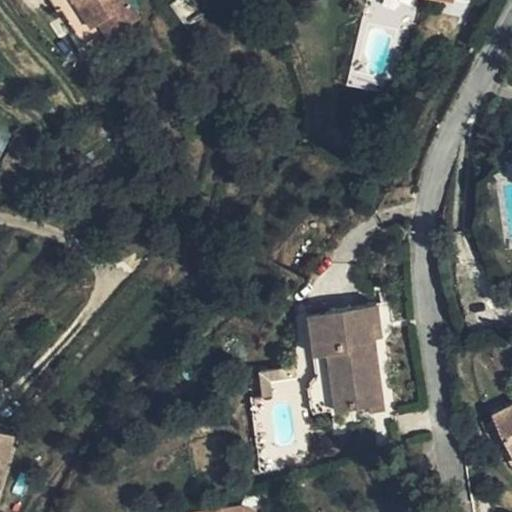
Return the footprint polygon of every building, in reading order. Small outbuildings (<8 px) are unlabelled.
[(85,47),(99,36),(73,0),(46,0),(56,14),(59,11),(85,47)] [(73,0),(99,36),(104,43),(141,18),(128,0),(73,0)] [(207,17),(195,0),(176,0),(172,3),(190,30),(207,17)] [(0,160),(11,127),(0,123),(0,160)] [(327,303),(309,305),(310,312),(328,310),(327,303)] [(328,310),(310,312),(316,354),(330,352),(338,409),(370,405),(384,403),(376,338),(374,322),(382,321),(379,303),(328,310)] [(374,322),(376,338),(383,337),(382,321),(374,322)] [(316,411),(338,409),(330,352),(316,354),(319,377),(312,386),(316,411)] [(272,371),(259,372),(261,395),(274,394),(272,371)] [(511,399),(494,408),(497,414),(511,406),(511,399)] [(508,435),(511,444),(511,406),(497,414),(508,435)] [(244,408),(231,407),(230,427),(242,428),(244,408)] [(0,487),(15,433),(0,428),(0,487)] [(511,460),(511,444),(508,435),(501,439),(511,460)]
